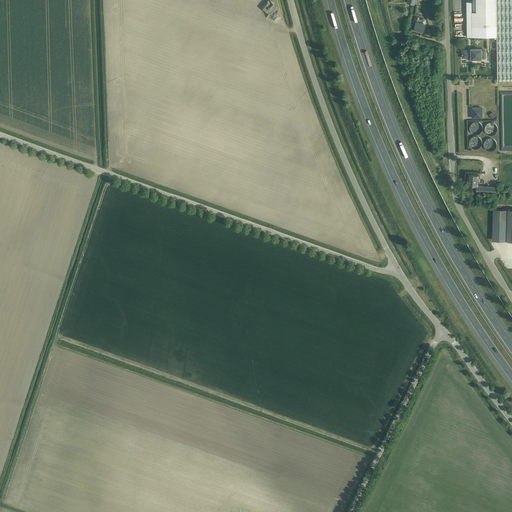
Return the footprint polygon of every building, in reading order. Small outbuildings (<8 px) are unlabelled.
[(265,11),(266,12),(266,16),(267,17),(269,11),(271,10),(274,7),(276,7),(268,0),(266,0),(267,2),(265,5),(264,7),(263,10),(265,11)] [(472,1),(467,2),(467,27),(467,37),(489,37),(497,37),(498,80),(503,80),(511,80),(511,0),(476,0),(476,12),(472,12),(472,1)] [(419,17),(417,17),(416,16),(415,21),(413,20),(412,25),(415,26),(414,29),(424,32),(426,24),(425,24),(426,21),(425,19),(423,19),(421,20),(419,19),(419,17)] [(481,59),(486,58),(486,49),(471,49),(471,51),(469,51),(462,51),(462,54),(462,55),(462,58),(467,58),(467,60),(472,60),(472,59),(481,59)] [(482,108),(472,108),(472,118),(482,118),(482,108)] [(511,181),(511,163),(507,164),(507,165),(499,165),(499,181),(511,181)] [(479,175),(473,174),(468,174),(467,185),(477,186),(476,192),(499,193),(499,186),(478,185),(479,175)] [(511,240),(511,210),(494,210),(492,240),(511,240)]
